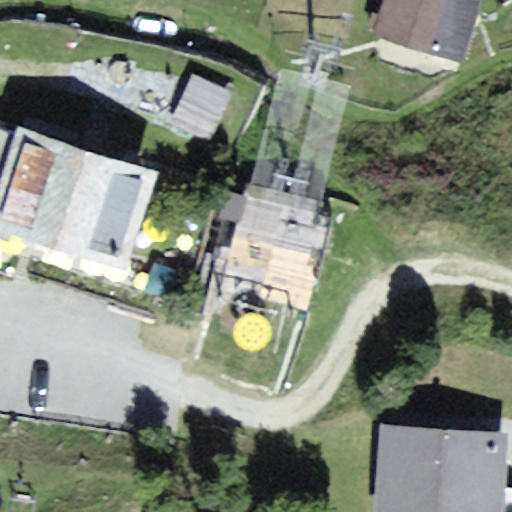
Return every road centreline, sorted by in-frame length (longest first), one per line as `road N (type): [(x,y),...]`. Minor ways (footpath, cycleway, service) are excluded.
road 1 (track): [(39,0),(205,35),(321,109),(375,117),(462,71),(511,58)]
road 2 (residential): [(221,395),(0,305)]
